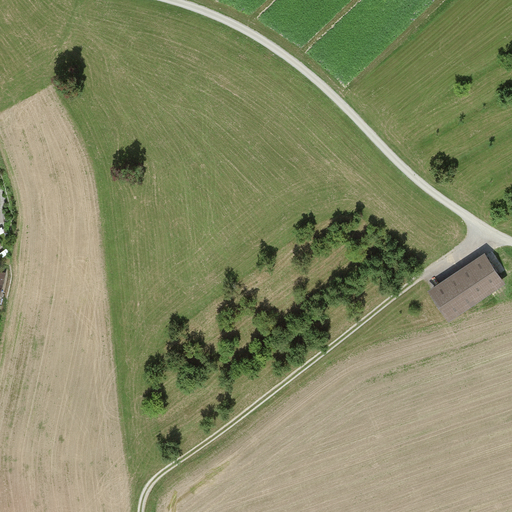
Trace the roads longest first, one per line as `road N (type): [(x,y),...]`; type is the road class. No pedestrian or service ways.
road 1 (track): [(482,229),(160,477),(143,511)]
road 2 (track): [(167,0),(235,25),(295,63),(434,193),(511,243)]
